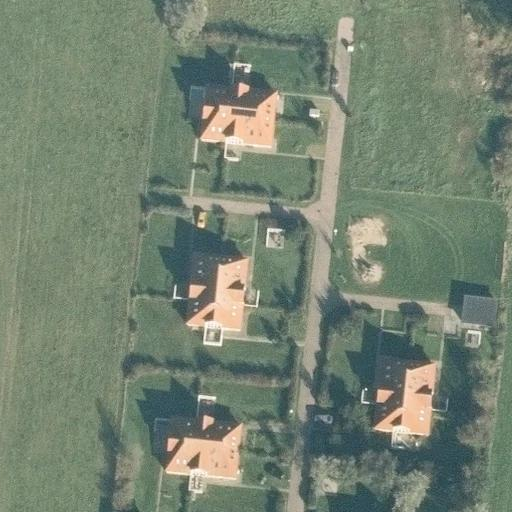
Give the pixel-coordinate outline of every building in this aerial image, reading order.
[(360,87),(358,117),(369,118),(371,87),(360,87)] [(226,145),(229,119),(232,93),(207,90),(201,143),(226,145)] [(229,119),(273,124),(275,97),(232,93),(229,119)] [(270,150),(273,124),(229,119),(226,145),(270,150)] [(356,134),(354,162),(364,162),(365,135),(356,134)] [(216,305),(221,261),(194,259),(190,303),(216,305)] [(221,261),(216,305),(242,308),(247,264),(221,261)] [(464,316),(463,326),(480,328),(494,329),(495,319),(496,315),(497,305),(465,302),(464,312),(485,314),(485,318),(464,316)] [(240,333),(242,308),(216,305),(190,303),(187,328),(240,333)] [(404,410),(408,366),(381,364),(377,407),(404,410)] [(408,366),(404,410),(430,413),(434,369),(408,366)] [(430,413),(404,410),(377,407),(374,432),(427,438),(430,413)] [(191,477),(194,451),(197,425),(171,422),(166,475),(191,477)] [(194,451),(238,456),(240,430),(197,425),(194,451)] [(235,482),(238,456),(194,451),(191,477),(235,482)]
